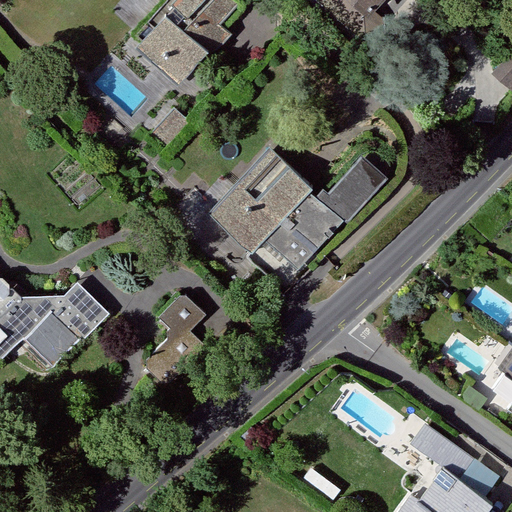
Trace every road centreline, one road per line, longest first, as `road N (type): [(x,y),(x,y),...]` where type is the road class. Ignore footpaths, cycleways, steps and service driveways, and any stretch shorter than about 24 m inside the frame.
road 1 (secondary): [(336,315),(111,511)]
road 2 (secondary): [(511,145),(336,315)]
road 3 (residential): [(336,315),(511,448)]
